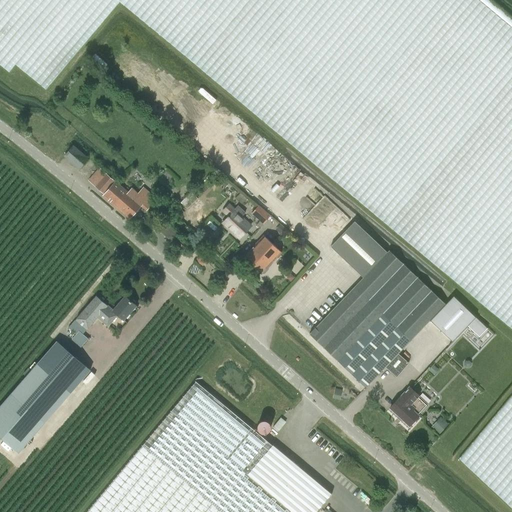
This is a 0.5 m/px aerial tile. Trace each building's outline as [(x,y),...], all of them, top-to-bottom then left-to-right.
[(511,16),(492,0),(0,0),(0,65),(9,73),(16,65),(46,91),(120,2),(511,330),(511,394),(458,459),(511,509),(511,16)] [(250,151),(256,156),(269,141),(264,136),(250,151)] [(73,145),(63,157),(79,170),(89,159),(73,145)] [(147,210),(151,205),(153,207),(159,200),(144,186),(137,194),(132,189),(131,189),(127,185),(123,190),(104,173),(95,184),(105,193),(103,195),(129,219),(141,205),(147,210)] [(253,213),(265,223),(271,216),(259,205),(253,213)] [(224,225),(241,240),(252,227),(242,218),(246,214),(238,207),(235,211),(229,206),(224,212),(230,218),(224,225)] [(399,353),(445,304),(389,250),(387,252),(354,221),(331,246),(363,277),(310,334),(366,387),(385,366),(396,377),(409,363),(399,353)] [(169,224),(162,233),(167,238),(174,229),(169,224)] [(253,267),(273,244),(265,237),(245,259),(253,267)] [(273,244),(253,267),(263,275),(283,253),(273,244)] [(123,320),(135,306),(124,296),(112,310),(96,296),(75,320),(68,329),(75,335),(71,340),(80,347),(88,339),(82,335),(86,329),(88,329),(97,318),(107,327),(118,315),(123,320)] [(444,312),(455,321),(464,310),(453,301),(444,312)] [(477,316),(472,322),(488,337),(494,331),(477,316)] [(91,370),(57,341),(0,405),(0,436),(19,453),(91,370)] [(195,382),(86,511),(316,511),(331,494),(272,445),(272,446),(252,429),(195,382)] [(401,396),(390,408),(396,413),(396,417),(400,421),(404,421),(410,426),(419,416),(417,414),(425,405),(417,397),(419,395),(410,387),(401,396)] [(441,416),(433,426),(441,433),(449,423),(441,416)]
